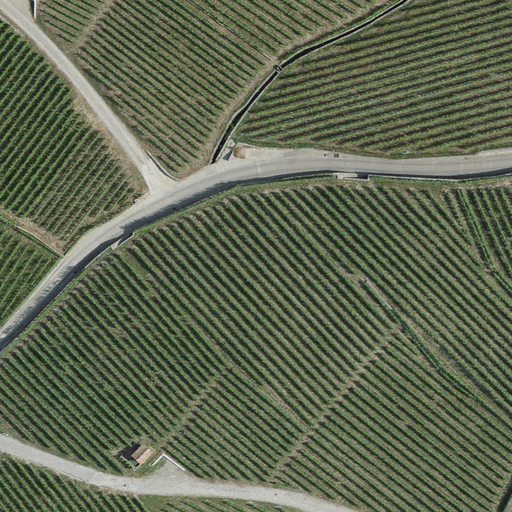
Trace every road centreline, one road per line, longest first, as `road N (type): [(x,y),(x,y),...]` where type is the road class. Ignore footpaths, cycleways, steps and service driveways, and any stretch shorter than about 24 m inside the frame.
road 1 (track): [(0,336),(94,245),(167,199),(230,172),(511,162)]
road 2 (track): [(0,441),(117,490),(274,494),(323,511)]
road 3 (track): [(167,199),(115,126),(0,16)]
